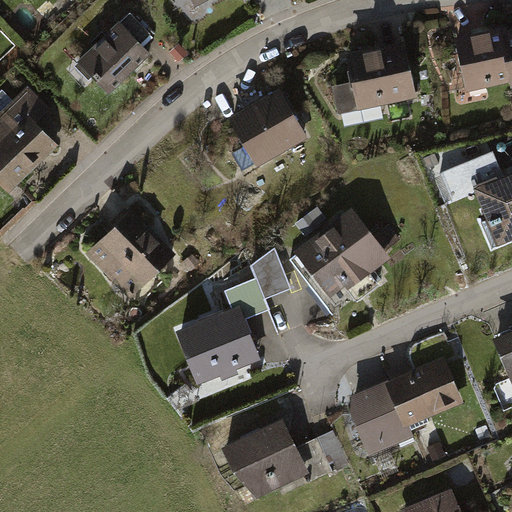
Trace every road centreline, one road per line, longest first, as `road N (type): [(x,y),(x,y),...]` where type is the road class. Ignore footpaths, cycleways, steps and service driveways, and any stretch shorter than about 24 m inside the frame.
road 1 (residential): [(396,0),(285,35),(202,83),(25,247)]
road 2 (residential): [(511,282),(308,367)]
